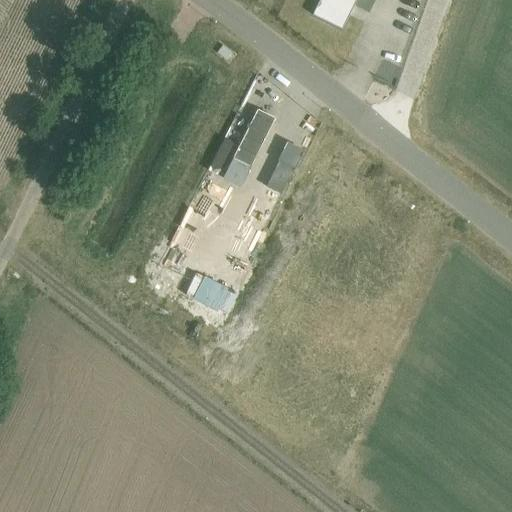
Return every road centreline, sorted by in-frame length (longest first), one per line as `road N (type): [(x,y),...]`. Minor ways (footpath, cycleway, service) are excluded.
road 1 (unclassified): [(213,0),(511,240)]
road 2 (unclassified): [(0,258),(125,0)]
